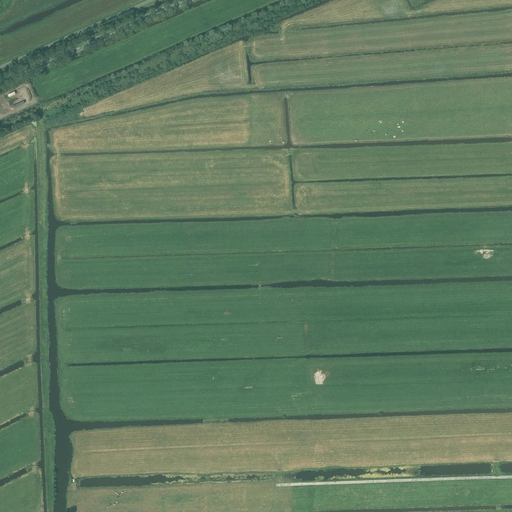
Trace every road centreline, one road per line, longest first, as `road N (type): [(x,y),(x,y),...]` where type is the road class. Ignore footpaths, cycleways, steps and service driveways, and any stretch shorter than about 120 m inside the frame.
road 1 (track): [(511,478),(276,485)]
road 2 (secondary): [(0,83),(186,0)]
